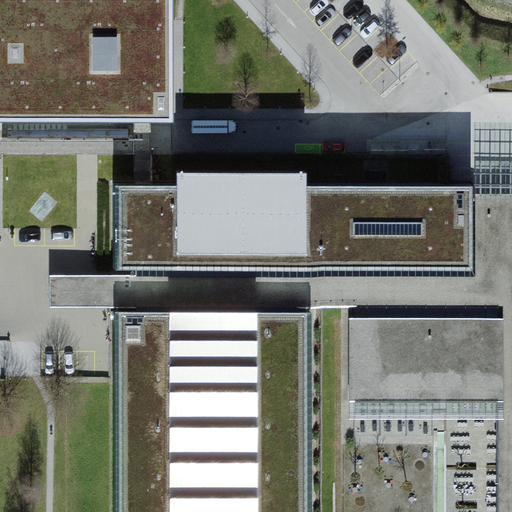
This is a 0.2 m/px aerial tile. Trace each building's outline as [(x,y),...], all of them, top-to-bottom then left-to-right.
[(164,0),(0,0),(0,109),(115,109),(116,179),(164,179),(164,0)] [(305,177),(305,168),(178,166),(178,174),(305,177)] [(469,195),(469,181),(164,179),(116,179),(116,265),(469,267),(469,195)] [(115,272),(50,270),(50,302),(115,303),(115,272)] [(302,511),(302,313),(117,313),(117,380),(116,511),(302,511)] [(500,413),(501,316),(351,313),(349,431),(432,432),(432,412),(500,413)]
